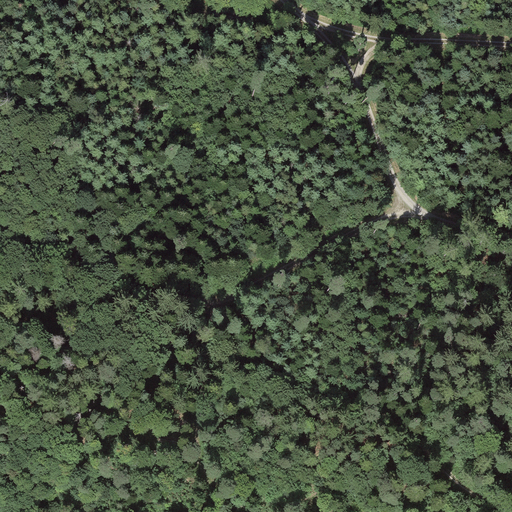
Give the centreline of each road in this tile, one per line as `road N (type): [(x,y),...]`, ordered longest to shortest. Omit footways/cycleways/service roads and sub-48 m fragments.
road 1 (track): [(0,250),(212,300),(394,216),(420,213),(511,243)]
road 2 (track): [(511,498),(455,467),(394,412),(252,362),(211,335)]
road 3 (track): [(212,300),(207,458),(275,511)]
road 4 (track): [(285,0),(322,30),(374,42),(511,46)]
road 5 (track): [(354,78),(399,193),(420,213)]
